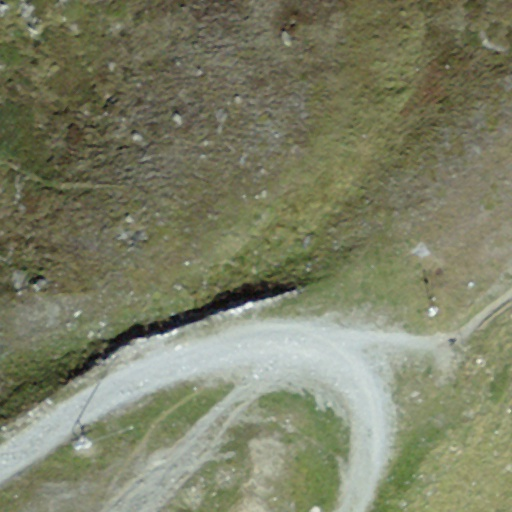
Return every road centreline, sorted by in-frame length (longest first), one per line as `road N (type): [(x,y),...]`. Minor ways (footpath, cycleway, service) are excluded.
road 1 (track): [(511,284),(249,341),(118,381),(0,464)]
road 2 (track): [(249,341),(301,344),(359,373),(374,435),(346,511)]
